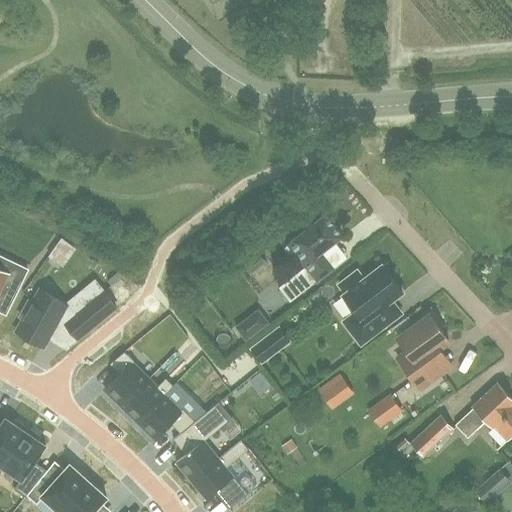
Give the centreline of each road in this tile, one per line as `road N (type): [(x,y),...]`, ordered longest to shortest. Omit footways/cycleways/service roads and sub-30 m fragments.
road 1 (residential): [(32,386),(133,309),(166,247),(250,178),(267,154),(271,102)]
road 2 (unclassified): [(271,102),(365,108),(511,95)]
road 3 (residential): [(511,353),(362,188)]
road 4 (residential): [(173,511),(144,478),(32,386)]
road 5 (unclassified): [(142,0),(190,46),(271,102)]
